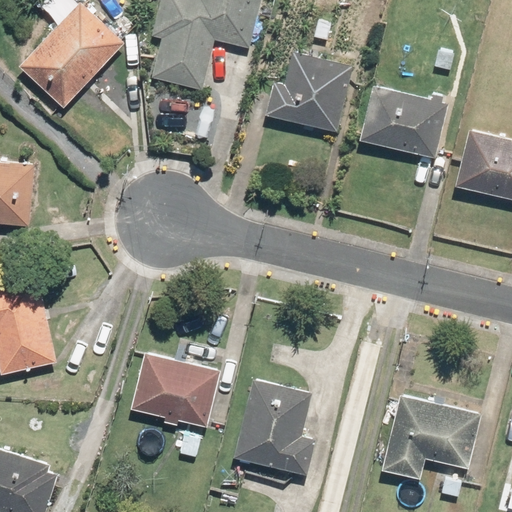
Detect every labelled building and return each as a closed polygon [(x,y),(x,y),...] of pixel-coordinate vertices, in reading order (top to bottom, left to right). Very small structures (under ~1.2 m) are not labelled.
[(129,40),(88,0),(80,0),(21,61),(66,105),(129,40)] [(254,45),(264,0),(163,0),(156,32),(164,34),(154,75),(206,87),(217,37),(254,45)] [(352,61),(294,49),(288,81),(277,79),(271,111),(340,124),(352,61)] [(452,99),(378,81),(364,136),(439,154),(452,99)] [(511,132),(473,124),(459,181),(511,193),(511,132)] [(36,160),(0,156),(0,219),(31,222),(36,160)] [(0,280),(0,353),(4,372),(59,354),(42,272),(0,280)] [(147,348),(134,403),(188,415),(179,451),(202,456),(222,365),(147,348)] [(257,375),(237,450),(311,467),(319,434),(304,431),(314,388),(257,375)] [(486,408),(402,391),(386,467),(425,475),(429,457),(473,466),(486,408)] [(56,461),(0,442),(0,508),(11,511),(43,511),(57,474),(52,472),(56,461)]
